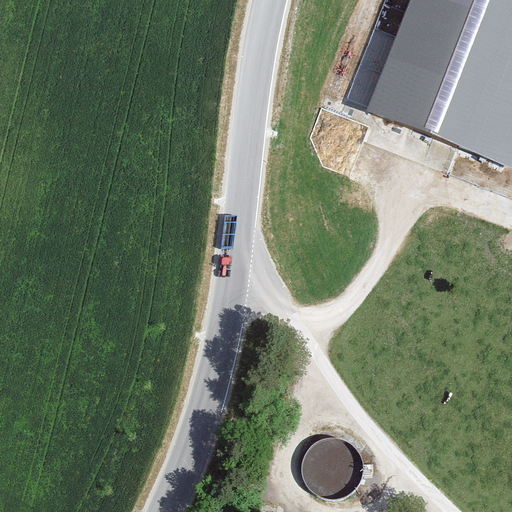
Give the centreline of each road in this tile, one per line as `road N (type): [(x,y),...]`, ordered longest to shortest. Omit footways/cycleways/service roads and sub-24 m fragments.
road 1 (unclassified): [(237,266),(275,288),(353,409),(454,511)]
road 2 (tertiary): [(237,266),(269,0)]
road 3 (tertiary): [(165,511),(211,391),(237,266)]
